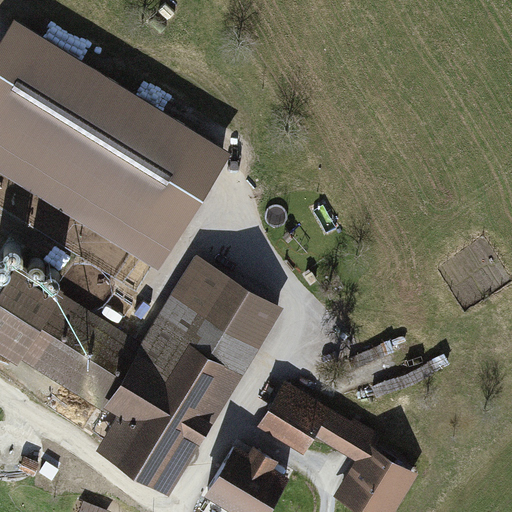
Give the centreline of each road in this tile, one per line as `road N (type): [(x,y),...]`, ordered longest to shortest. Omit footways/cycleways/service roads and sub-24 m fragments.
road 1 (track): [(178,511),(295,325),(297,294),(209,240)]
road 2 (track): [(0,396),(170,511)]
road 3 (track): [(235,421),(314,470),(328,511)]
